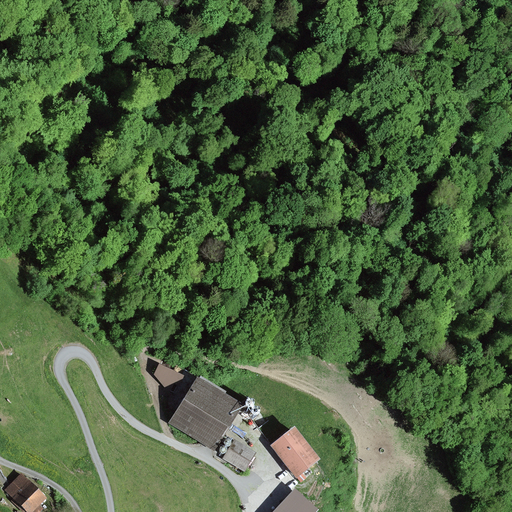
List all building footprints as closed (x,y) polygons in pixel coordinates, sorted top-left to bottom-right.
[(182,376),(155,365),(151,377),(172,396),(182,376)] [(237,408),(191,380),(167,420),(213,448),(237,408)] [(289,430),(267,447),(292,481),(315,464),(289,430)] [(252,454),(230,441),(219,460),(242,472),(252,454)] [(33,511),(46,500),(21,474),(4,490),(25,511),(33,511)] [(321,511),(297,489),(275,511),(321,511)]
